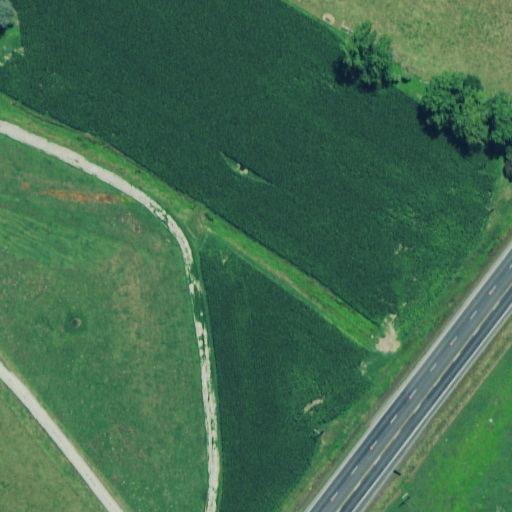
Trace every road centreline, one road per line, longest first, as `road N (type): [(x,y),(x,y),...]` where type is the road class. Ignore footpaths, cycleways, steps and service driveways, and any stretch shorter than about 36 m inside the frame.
road 1 (trunk): [(340,511),(511,288)]
road 2 (unclassified): [(0,370),(116,511)]
